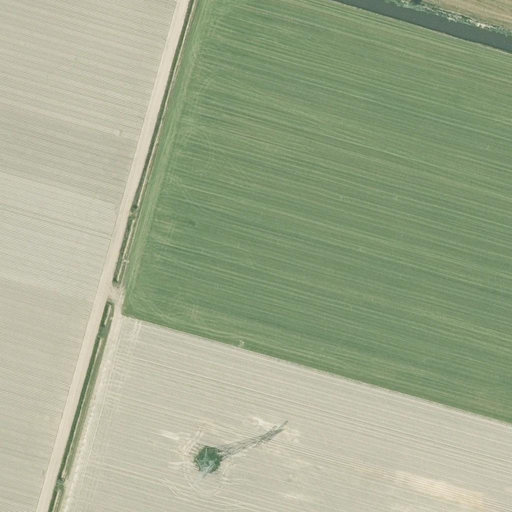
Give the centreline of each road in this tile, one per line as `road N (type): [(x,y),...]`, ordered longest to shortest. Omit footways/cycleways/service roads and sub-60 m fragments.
road 1 (track): [(40,511),(181,0)]
road 2 (track): [(62,511),(121,293),(102,289)]
